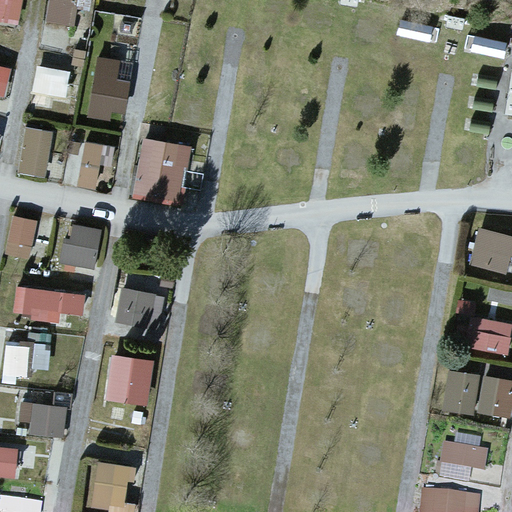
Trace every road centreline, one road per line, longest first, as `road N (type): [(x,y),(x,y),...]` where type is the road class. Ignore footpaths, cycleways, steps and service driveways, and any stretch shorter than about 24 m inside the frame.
road 1 (track): [(69,511),(159,0)]
road 2 (track): [(237,41),(150,511)]
road 3 (track): [(343,68),(278,511)]
road 4 (track): [(459,205),(409,511)]
road 5 (track): [(41,0),(0,234)]
road 6 (track): [(450,84),(429,207)]
